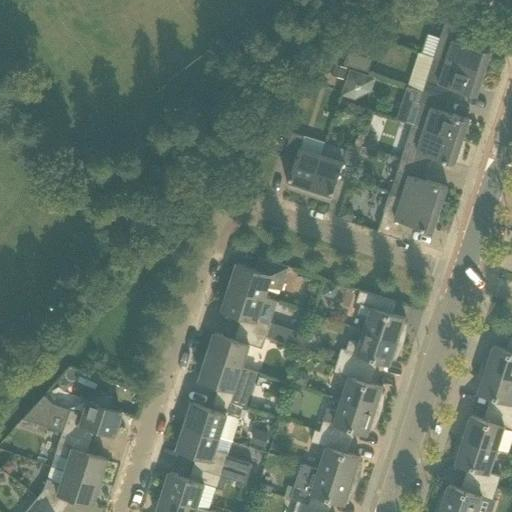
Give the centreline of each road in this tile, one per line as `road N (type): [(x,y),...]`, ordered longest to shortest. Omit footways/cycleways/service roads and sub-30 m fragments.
road 1 (residential): [(122,511),(222,201),(462,278)]
road 2 (residential): [(386,511),(462,278)]
road 3 (residential): [(462,278),(511,122)]
